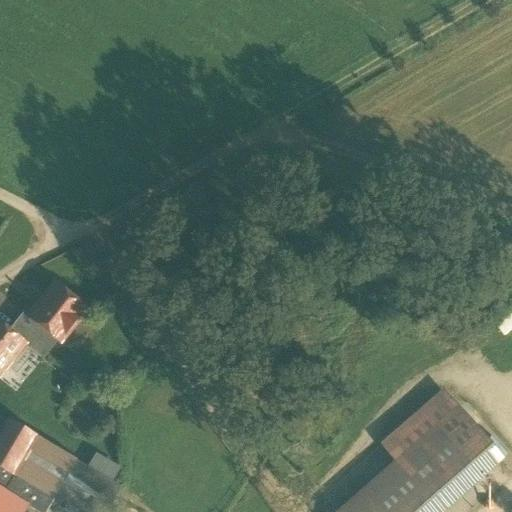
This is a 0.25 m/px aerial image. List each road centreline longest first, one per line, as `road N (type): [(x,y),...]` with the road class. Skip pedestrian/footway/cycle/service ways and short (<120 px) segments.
road 1 (track): [(487,0),(72,238),(0,197)]
road 2 (track): [(259,132),(341,150),(511,211)]
